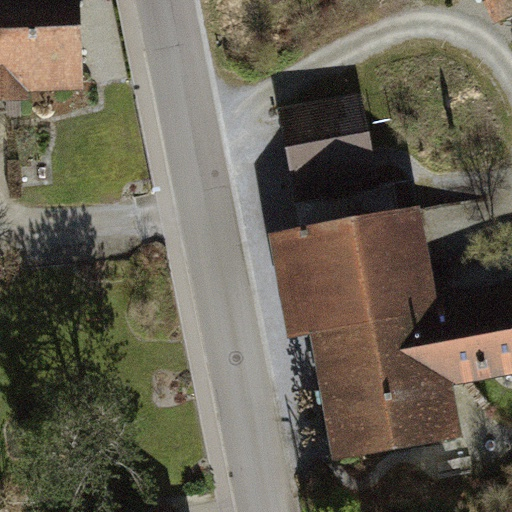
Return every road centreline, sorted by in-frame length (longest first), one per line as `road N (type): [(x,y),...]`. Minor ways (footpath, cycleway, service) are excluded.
road 1 (tertiary): [(165,0),(265,511)]
road 2 (track): [(511,77),(500,55),(461,25),(424,18),(358,41),(268,90),(200,172)]
road 3 (track): [(210,231),(511,179)]
road 4 (unknown): [(0,229),(26,242),(210,231)]
